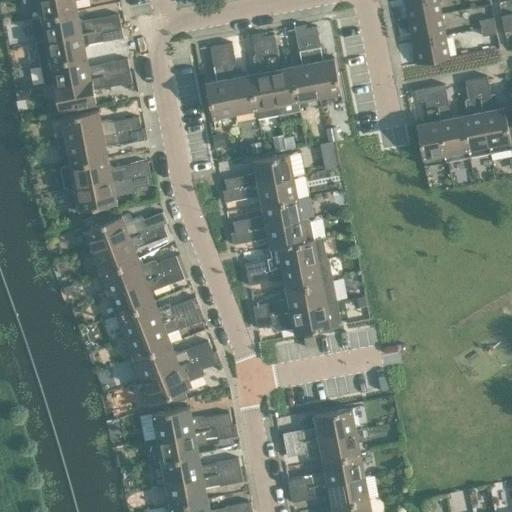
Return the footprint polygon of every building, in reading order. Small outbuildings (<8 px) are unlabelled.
[(39,0),(42,14),(43,14),(78,7),(76,0),(39,0)] [(439,0),(405,0),(409,17),(442,11),(439,0)] [(42,14),(33,16),(37,38),(122,22),(119,10),(83,17),(80,15),(78,7),(43,14),(42,14)] [(511,10),(503,12),(504,20),(511,18),(511,10)] [(442,11),(409,17),(413,38),(446,32),(442,11)] [(494,14),(481,17),(483,25),(496,22),(494,14)] [(303,61),(292,63),(299,98),(320,94),(308,33),(307,25),(306,21),(295,23),(299,45),(300,45),(303,61)] [(122,22),(37,38),(42,61),(87,52),(85,45),(88,40),(97,38),(97,39),(124,34),(122,22)] [(496,22),(483,25),(484,32),(498,30),(496,22)] [(317,23),(307,25),(308,33),(320,94),(342,90),(335,53),(323,56),(320,41),(321,40),(317,23)] [(256,66),(249,67),(249,71),(256,106),(258,114),(279,110),(266,41),(264,33),(263,29),(253,31),(257,51),(256,51),(255,53),(257,64),(256,66)] [(275,31),(264,33),(266,41),(279,110),(300,106),(299,98),(292,63),(281,65),(278,49),(279,49),(275,31)] [(446,32),(413,38),(418,60),(450,54),(446,32)] [(233,39),(222,41),(235,110),(256,106),(249,71),(238,73),(235,57),(236,57),(233,39)] [(218,76),(206,78),(213,114),(235,110),(222,41),(211,43),(214,61),(215,61),(218,76)] [(87,52),(42,61),(45,81),(50,84),(55,83),(55,81),(130,67),(128,55),(101,60),(101,61),(89,64),(87,52)] [(130,67),(55,81),(55,83),(60,106),(97,99),(94,85),(106,83),(106,84),(133,79),(130,67)] [(488,73),(477,75),(491,149),(511,144),(511,140),(505,103),(498,105),(496,92),(494,91),(491,91),(488,73)] [(468,110),(462,112),(470,153),(491,149),(477,75),(466,77),(469,96),(467,96),(466,98),(468,110)] [(445,81),(434,83),(449,157),(470,153),(462,112),(452,114),(445,81)] [(434,83),(416,87),(417,95),(423,99),(426,98),(430,118),(417,120),(425,162),(449,157),(434,83)] [(99,106),(61,114),(66,139),(142,125),(141,123),(140,113),(116,117),(107,116),(101,117),(99,106)] [(142,125),(66,139),(70,160),(71,161),(108,154),(106,142),(148,134),(145,122),(141,123),(142,125)] [(336,123),(327,125),(329,138),(332,138),(339,136),(336,123)] [(224,129),(213,132),(216,144),(226,142),(224,129)] [(284,131),(273,133),(276,148),(286,146),(284,134),(284,131)] [(329,138),(321,140),(323,151),(334,149),(332,138),(329,138)] [(261,139),(251,141),(253,150),(263,148),(261,139)] [(253,170),(225,175),(227,185),(227,186),(230,186),(294,174),(289,150),(254,157),(256,166),(253,170)] [(63,162),(61,164),(65,183),(67,185),(69,184),(75,183),(75,184),(150,169),(148,158),(126,162),(113,164),(110,162),(108,154),(71,161),(70,160),(63,162)] [(69,184),(67,188),(71,208),(95,204),(96,213),(114,208),(112,200),(117,200),(116,192),(131,189),(132,187),(132,185),(153,181),(150,169),(75,184),(75,183),(69,184)] [(294,174),(230,186),(231,197),(258,192),(261,194),(263,202),(298,195),(294,174)] [(262,212),(233,218),(235,228),(236,229),(302,216),(298,195),(263,202),(264,209),(262,212)] [(96,213),(82,217),(85,226),(84,227),(93,249),(164,221),(169,220),(165,208),(144,216),(144,214),(141,213),(131,217),(129,210),(118,214),(115,207),(114,208),(96,213)] [(235,228),(231,229),(234,241),(238,240),(266,234),(270,236),(271,244),(271,245),(279,243),(279,242),(314,236),(314,235),(310,216),(307,215),(302,216),(236,229),(235,228)] [(164,221),(93,249),(101,270),(139,255),(136,248),(138,244),(169,232),(164,221)] [(273,254),(246,260),(248,270),(318,257),(328,255),(324,234),(314,236),(279,242),(279,243),(271,245),(273,254)] [(181,251),(176,252),(181,263),(185,262),(181,251)] [(139,255),(101,270),(109,291),(181,263),(176,252),(158,260),(157,258),(155,257),(142,262),(139,255)] [(318,257),(248,270),(250,281),(283,275),(286,277),(287,285),(322,278),(334,276),(329,255),(328,255),(318,257)] [(185,262),(181,263),(185,274),(189,273),(185,262)] [(181,263),(109,291),(117,312),(155,298),(152,290),(154,286),(185,274),(181,263)] [(286,296),(254,302),(256,313),(327,299),(338,297),(334,276),(322,278),(287,285),(289,293),(286,296)] [(73,280),(65,284),(68,291),(76,288),(73,280)] [(197,293),(193,295),(197,306),(201,305),(197,293)] [(155,298),(117,312),(125,334),(197,306),(193,295),(171,303),(170,300),(158,304),(155,298)] [(327,299),(256,313),(258,324),(272,321),(279,325),(294,322),(296,330),(297,330),(331,323),(339,322),(342,318),(338,297),(327,299)] [(197,306),(125,334),(134,355),(172,340),(168,330),(205,316),(201,305),(197,306)] [(315,333),(305,335),(307,344),(316,342),(315,333)] [(172,340),(134,355),(142,376),(213,349),(209,339),(179,351),(175,349),(172,340)] [(213,349),(142,376),(151,401),(170,394),(173,401),(188,396),(185,388),(193,385),(190,378),(203,374),(204,370),(203,367),(222,360),(218,349),(214,350),(213,349)] [(190,403),(153,410),(158,435),(233,421),(230,409),(207,414),(198,413),(192,414),(190,403)] [(304,425),(283,429),(286,441),(357,427),(352,404),(315,411),(318,424),(304,427),(304,425)] [(233,421),(158,435),(163,458),(199,450),(198,443),(201,439),(212,437),(235,433),(233,421)] [(357,427),(286,441),(288,453),(309,449),(309,452),(323,450),(324,457),(361,450),(357,427)] [(199,450),(163,458),(167,480),(241,466),(239,454),(216,458),(216,460),(202,462),(199,450)] [(313,470),(292,474),(294,486),(365,472),(361,450),(324,457),(326,469),(313,472),(313,470)] [(241,466),(167,480),(171,502),(208,495),(206,484),(220,481),(221,482),(244,477),(241,466)] [(294,486),(290,487),(293,499),(317,494),(317,492),(331,490),(333,502),(370,495),(365,472),(294,486)] [(208,495),(171,502),(173,511),(241,511),(250,510),(248,499),(226,503),(226,504),(210,507),(208,495)] [(373,511),(370,495),(333,502),(334,511),(373,511)]
